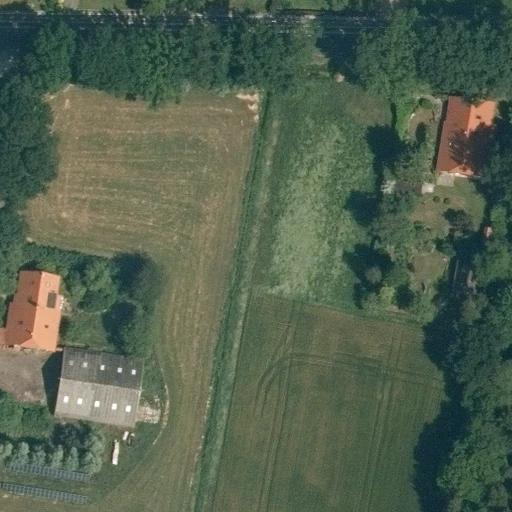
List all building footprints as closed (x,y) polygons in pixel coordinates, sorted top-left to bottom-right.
[(445,125),(437,174),(488,181),(496,129),(491,128),(494,107),(482,105),(451,101),(447,125),(445,125)] [(499,232),(484,230),(481,249),(497,252),(499,232)] [(483,301),(490,259),(459,254),(452,296),(483,301)] [(60,299),(54,298),(57,281),(21,275),(18,299),(15,298),(13,307),(10,306),(6,333),(0,331),(0,346),(53,354),(58,318),(57,318),(60,299)] [(64,350),(53,419),(55,419),(68,421),(133,430),(143,361),(64,350)]
